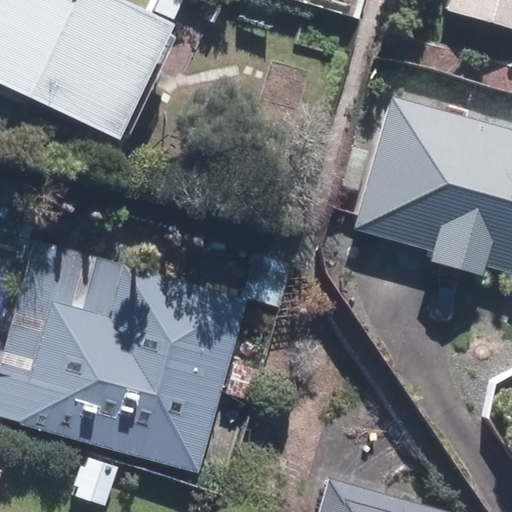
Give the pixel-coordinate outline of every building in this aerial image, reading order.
[(0,0),(0,75),(121,129),(178,0),(0,0)] [(511,0),(446,0),(445,6),(511,24),(511,0)] [(511,122),(396,87),(354,226),(511,273),(511,122)] [(271,334),(241,288),(28,233),(0,341),(0,414),(90,438),(76,489),(111,498),(124,448),(200,467),(220,390),(254,399),(271,334)] [(460,511),(455,503),(324,473),(314,511),(460,511)]
